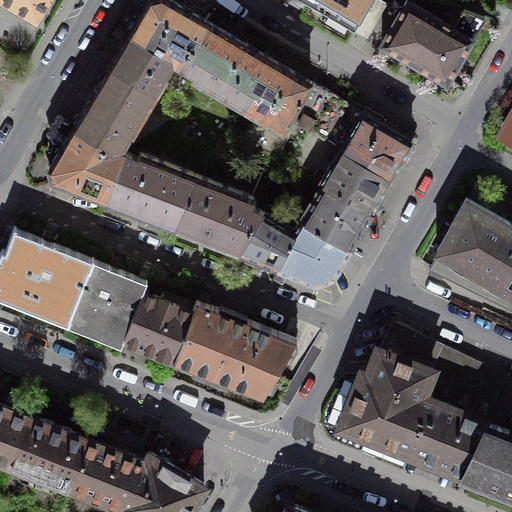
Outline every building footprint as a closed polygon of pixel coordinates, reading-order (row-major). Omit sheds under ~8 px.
[(10,0),(36,15),(44,0),(10,0)] [(147,0),(130,31),(173,57),(173,58),(179,62),(190,43),(193,45),(208,20),(185,7),(173,0),(147,0)] [(308,0),(324,9),(354,27),(358,20),(370,0),(308,0)] [(372,28),(387,2),(383,0),(370,0),(358,20),(372,28)] [(407,58),(414,62),(440,19),(408,0),(407,0),(382,43),(407,58)] [(440,19),(414,62),(421,66),(447,81),(485,16),(464,8),(453,26),(440,19)] [(245,76),(260,50),(234,35),(208,20),(193,45),(190,43),(179,62),(194,71),(191,75),(243,105),(257,83),(245,76)] [(113,59),(110,64),(156,91),(166,74),(164,72),(173,58),(173,57),(130,31),(113,59)] [(296,71),(260,50),(245,76),(257,83),(243,105),(283,128),(289,117),(310,129),(332,93),(296,71)] [(156,91),(110,64),(92,95),(74,125),(117,151),(119,148),(128,133),(130,134),(156,91)] [(341,146),(391,176),(402,158),(413,140),(332,93),(310,129),(341,146)] [(511,110),(500,132),(511,139),(511,110)] [(107,198),(126,151),(119,148),(117,151),(74,125),(70,132),(49,166),(53,177),(107,198)] [(322,182),(371,211),(381,192),(391,176),(341,146),(320,181),(322,182)] [(141,211),(175,224),(195,172),(140,151),(138,156),(126,151),(107,198),(141,211)] [(195,172),(175,224),(207,237),(239,249),(263,209),(252,205),(255,196),(195,172)] [(302,218),(350,246),(360,228),(371,211),(322,182),(302,218)] [(511,307),(511,221),(466,196),(436,249),(439,250),(429,268),(453,279),(511,307)] [(258,257),(278,265),(296,229),(295,229),(263,209),(239,249),(258,257)] [(296,229),(278,265),(316,280),(333,274),(345,254),(350,246),(302,218),(295,229),(296,229)] [(69,318),(93,257),(92,257),(55,243),(55,242),(54,241),(54,242),(48,240),(43,238),(43,237),(42,237),(42,238),(16,227),(16,226),(15,226),(6,249),(2,248),(0,252),(0,289),(68,317),(68,318),(69,318)] [(93,257),(69,318),(70,318),(70,317),(122,338),(122,339),(123,339),(124,337),(143,290),(147,278),(146,278),(145,279),(121,269),(122,268),(121,268),(120,269),(115,266),(109,264),(110,264),(109,263),(108,264),(94,258),(94,257),(93,257)] [(173,358),(174,359),(197,299),(196,299),(192,309),(143,290),(124,337),(149,347),(174,357),(173,358)] [(176,359),(263,394),(264,393),(280,400),(290,383),(275,374),(296,338),(247,319),(197,299),(174,359),(176,359)] [(451,403),(487,418),(508,375),(435,341),(394,321),(381,346),(432,367),(422,392),(451,403)] [(451,403),(422,392),(432,367),(381,346),(379,345),(364,383),(358,380),(341,422),(365,432),(412,450),(433,398),(450,404),(451,403)] [(487,421),(488,418),(487,418),(451,403),(450,404),(433,398),(412,450),(437,460),(462,470),(461,473),(462,473),(487,421)] [(0,456),(8,459),(27,412),(5,403),(0,401),(0,456)] [(58,424),(27,412),(8,459),(70,483),(89,436),(58,424)] [(511,492),(511,430),(487,421),(462,473),(490,484),(511,492)] [(89,436),(70,483),(119,502),(117,504),(119,505),(151,451),(149,450),(145,458),(117,447),(89,436)] [(151,451),(119,505),(130,511),(186,511),(204,482),(177,466),(151,451)] [(318,511),(315,511),(296,503),(284,508),(281,511),(318,511)]
